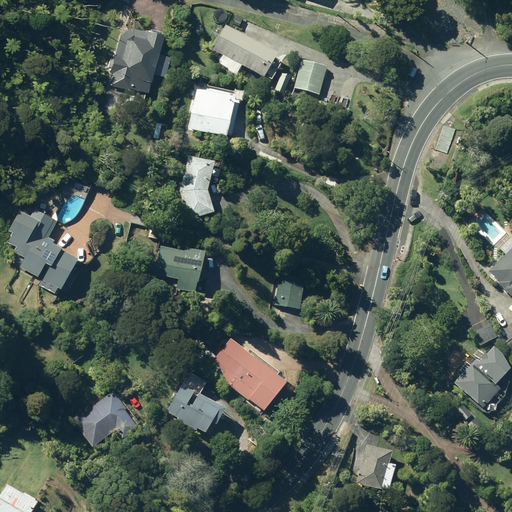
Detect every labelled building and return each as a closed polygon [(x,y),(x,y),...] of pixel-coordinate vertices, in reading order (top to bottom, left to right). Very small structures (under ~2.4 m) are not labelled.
[(225,27),(212,49),(261,78),(274,56),(225,27)] [(127,89),(146,94),(161,36),(157,35),(159,31),(148,29),(147,34),(128,29),(118,34),(108,73),(111,74),(108,86),(126,91),(127,89)] [(293,90),(318,97),(326,69),(301,61),(293,90)] [(72,79),(82,92),(92,84),(82,71),(72,79)] [(289,79),(280,75),(273,93),(282,96),(289,79)] [(186,130),(225,140),(235,102),(196,92),(186,130)] [(153,139),(164,141),(167,127),(155,125),(153,139)] [(435,149),(446,154),(455,129),(444,125),(435,149)] [(179,193),(188,223),(213,216),(206,192),(214,165),(188,158),(179,193)] [(42,280),(60,290),(63,284),(69,287),(74,277),(69,274),(76,261),(43,243),(53,223),(34,213),(30,220),(19,214),(10,231),(14,233),(6,247),(25,258),(20,267),(36,277),(42,266),(48,269),(42,280)] [(148,237),(157,239),(159,232),(150,230),(148,237)] [(175,288),(194,293),(204,252),(184,247),(183,252),(161,247),(154,274),(178,279),(175,288)] [(501,288),(511,298),(511,249),(489,272),(503,286),(501,288)] [(275,307),(299,312),(305,282),(280,277),(275,307)] [(474,334),(480,347),(497,339),(491,326),(474,334)] [(211,365),(253,398),(271,375),(230,342),(211,365)] [(479,360),(477,362),(474,359),(453,383),(479,407),(495,390),(490,384),(505,367),(499,355),(491,347),(484,355),(479,360)] [(181,389),(166,413),(203,436),(210,426),(214,429),(223,414),(181,389)] [(73,421),(93,447),(115,430),(122,439),(137,427),(123,410),(125,408),(112,391),(73,421)] [(28,443),(30,448),(38,444),(34,435),(30,437),(32,441),(28,443)] [(366,446),(356,483),(377,489),(387,452),(366,446)] [(0,495),(0,511),(33,511),(37,505),(5,486),(0,495)]
